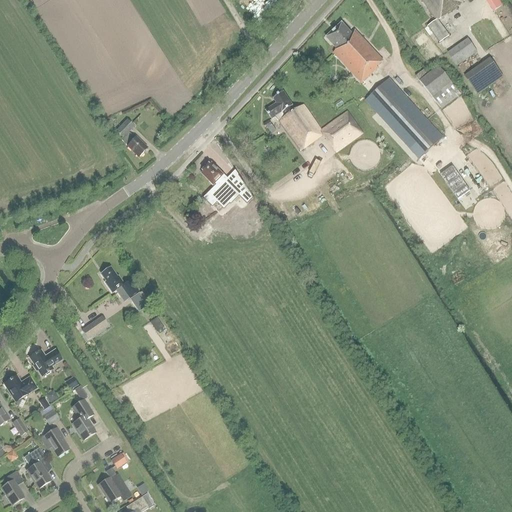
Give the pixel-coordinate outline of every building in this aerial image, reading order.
[(421,0),(435,19),(436,21),(437,20),(464,2),(462,0),(421,0)] [(484,0),(490,11),(501,6),(498,0),(484,0)] [(342,23),(325,38),(336,50),(333,53),(361,84),(378,68),(377,67),(383,62),(354,31),(351,34),(342,23)] [(441,26),(432,33),(440,43),(449,37),(441,26)] [(447,55),(457,68),(476,54),(466,41),(447,55)] [(464,78),(478,96),(502,77),(489,59),(464,78)] [(423,71),(415,77),(442,110),(460,95),(438,68),(427,76),(423,71)] [(388,79),(365,101),(419,160),(443,138),(388,79)] [(276,117),(300,152),(324,136),(336,153),(362,135),(347,113),(321,131),(304,105),(296,111),(283,92),(274,99),(276,103),(265,110),(272,120),(276,117)] [(115,127),(110,121),(106,124),(111,130),(115,127)] [(120,140),(138,158),(147,149),(136,138),(134,139),(128,133),(134,127),(127,121),(116,132),(122,139),(120,140)] [(277,132),(270,122),(265,125),(268,130),(269,129),(273,135),(277,132)] [(464,153),(458,157),(470,177),(476,173),(464,153)] [(203,172),(202,173),(210,182),(209,183),(212,186),(214,184),(216,186),(203,198),(211,206),(217,200),(224,207),(230,201),(231,202),(237,195),(239,197),(247,205),(253,199),(254,201),(255,200),(235,171),(235,172),(236,174),(229,181),(227,179),(223,175),(222,176),(211,164),(209,166),(208,167),(206,169),(205,168),(202,171),(203,172)] [(130,299),(138,293),(130,282),(124,286),(118,277),(117,278),(110,269),(101,276),(105,282),(104,284),(111,295),(115,292),(119,299),(125,295),(128,300),(130,299)] [(107,326),(101,317),(81,331),(88,340),(107,326)] [(163,329),(156,318),(149,323),(156,333),(163,329)] [(37,371),(41,377),(53,370),(51,367),(61,361),(55,351),(47,356),(48,357),(46,359),(41,351),(29,359),(34,366),(33,367),(36,372),(37,371)] [(28,395),(37,389),(29,378),(21,383),(16,377),(4,385),(15,403),(28,395)] [(78,386),(74,380),(66,385),(70,391),(78,386)] [(80,387),(74,391),(78,396),(83,392),(80,387)] [(58,399),(53,391),(45,396),(50,404),(58,399)] [(49,406),(44,399),(39,402),(43,410),(49,406)] [(83,442),(96,434),(87,420),(93,416),(84,401),(72,409),(79,420),(72,425),(83,442)] [(0,426),(10,420),(0,404),(0,426)] [(48,425),(53,422),(58,419),(53,410),(43,416),(48,425)] [(21,437),(27,432),(19,420),(12,424),(21,437)] [(62,440),(63,439),(57,429),(40,440),(47,451),(51,448),(58,458),(69,451),(62,440)] [(26,472),(38,490),(51,481),(40,463),(46,459),(39,448),(24,458),(31,469),(26,472)] [(12,451),(5,456),(9,462),(16,458),(12,451)] [(129,462),(123,453),(111,461),(117,470),(127,463),(129,462)] [(110,479),(98,486),(109,504),(120,497),(123,501),(130,497),(117,477),(111,469),(106,473),(110,479)] [(6,486),(0,489),(12,507),(24,499),(17,487),(23,483),(16,472),(2,481),(6,486)] [(147,494),(142,498),(149,509),(154,505),(147,494)] [(143,511),(149,509),(142,498),(126,508),(128,511),(143,511)]
